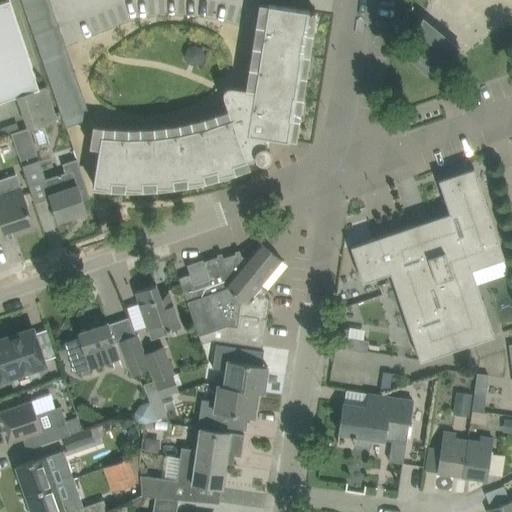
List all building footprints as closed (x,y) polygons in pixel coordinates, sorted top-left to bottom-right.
[(0,0),(0,102),(17,97),(18,96),(30,128),(56,119),(45,87),(38,90),(29,63),(8,0),(0,2),(0,0)] [(91,118),(66,47),(50,0),(20,0),(66,127),(91,118)] [(248,165),(249,164),(248,159),(257,156),(260,160),(266,160),(270,156),(271,152),(269,148),(265,146),(266,136),(296,141),(300,117),(298,116),(298,118),(292,117),(296,97),(301,98),(301,99),(302,99),(306,74),(305,74),(305,75),(299,74),(302,54),(308,55),(308,56),(309,56),(313,31),(312,31),(312,32),(306,31),(309,12),(315,13),(315,14),(316,14),(316,12),(259,2),(257,18),(266,20),(255,90),(232,86),(228,87),(224,91),(224,96),(232,118),(207,126),(181,132),(156,136),(129,137),(103,135),(105,126),(94,125),(90,146),(100,147),(94,185),(113,188),(113,186),(112,186),(113,181),(126,181),(125,187),(144,188),(145,187),(144,187),(143,181),(156,180),(157,186),(176,185),(176,184),(175,184),(174,178),(187,176),(188,182),(207,179),(207,178),(206,178),(204,173),(217,170),(218,175),(237,170),(237,169),(236,169),(234,164),(246,160),(248,165)] [(11,133),(12,134),(20,160),(38,154),(29,128),(29,127),(11,133)] [(81,167),(45,179),(51,198),(58,220),(87,210),(83,200),(91,197),(81,167)] [(450,212),(429,220),(351,246),(363,281),(391,272),(421,360),(494,335),(472,269),(505,258),(474,167),(439,179),(450,212)] [(35,228),(21,186),(2,194),(0,186),(0,224),(4,238),(35,228)] [(202,343),(214,339),(263,346),(270,299),(265,294),(268,290),(261,284),(282,259),(260,241),(246,258),(242,255),(237,256),(236,253),(219,259),(218,256),(204,261),(207,268),(179,278),(202,343)] [(136,291),(142,310),(148,327),(164,322),(167,331),(181,327),(174,307),(168,288),(159,291),(157,284),(136,291)] [(120,356),(116,344),(109,324),(108,322),(79,332),(80,336),(65,342),(75,372),(120,356)] [(348,337),(349,329),(338,327),(335,345),(335,347),(346,349),(348,337)] [(0,340),(0,379),(45,365),(33,329),(0,340)] [(138,334),(119,342),(133,375),(149,368),(143,354),(145,353),(138,334)] [(356,338),(349,337),(348,348),(368,351),(369,340),(356,338)] [(219,384),(219,385),(264,391),(268,365),(262,364),(264,351),(217,344),(213,367),(227,370),(225,385),(219,384)] [(175,373),(164,345),(145,353),(143,354),(149,368),(154,381),(155,381),(175,373)] [(370,385),(371,373),(342,368),(340,380),(370,385)] [(179,391),(174,375),(155,381),(161,397),(179,391)] [(161,397),(155,381),(154,381),(144,384),(150,401),(157,420),(168,417),(161,397)] [(216,401),(202,399),(199,423),(247,430),(249,416),(254,417),(258,391),(264,392),(264,391),(219,385),(216,401)] [(457,392),(455,404),(471,407),(473,394),(457,392)] [(371,448),(372,437),(407,443),(410,421),(413,400),(369,393),(367,406),(344,403),(339,432),(353,434),(353,437),(354,437),(353,446),(371,448)] [(472,409),(484,411),(486,395),(475,394),(472,409)] [(167,411),(176,407),(171,395),(163,399),(167,411)] [(45,443),(62,437),(83,429),(79,416),(66,421),(61,406),(56,407),(37,414),(33,401),(32,400),(0,410),(0,418),(8,442),(41,431),(45,443)] [(83,429),(62,437),(66,448),(67,451),(95,441),(95,440),(91,428),(90,427),(83,429)] [(180,457),(226,464),(227,454),(241,456),(245,434),(201,427),(198,449),(182,447),(180,457)] [(444,431),(440,453),(437,473),(462,477),(468,440),(455,438),(456,433),(444,431)] [(158,444),(154,439),(147,438),(146,450),(157,451),(158,444)] [(468,440),(462,477),(487,480),(490,461),(493,439),(482,438),(481,442),(468,440)] [(45,457),(45,455),(16,465),(27,495),(55,484),(50,469),(68,463),(64,450),(45,457)] [(226,464),(180,457),(177,480),(147,475),(141,474),(141,482),(142,495),(155,496),(177,499),(180,499),(197,501),(200,484),(222,487),(226,464)] [(129,459),(104,468),(109,482),(104,484),(107,493),(138,483),(129,459)] [(72,479),(55,484),(27,495),(32,511),(65,511),(83,506),(79,494),(77,495),(72,479)] [(177,511),(180,499),(177,499),(155,496),(152,511),(177,511)] [(488,509),(488,511),(511,511),(511,499),(506,502),(488,509)]
